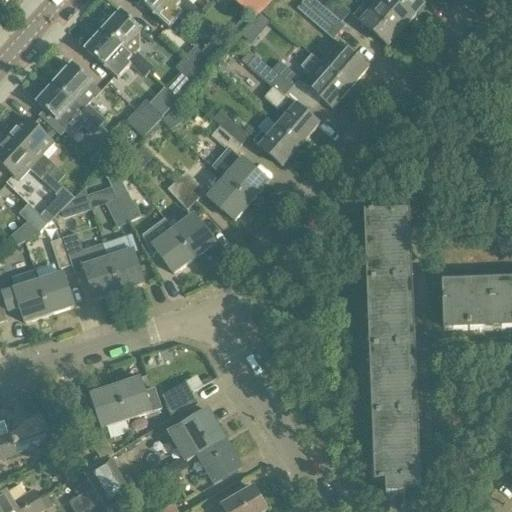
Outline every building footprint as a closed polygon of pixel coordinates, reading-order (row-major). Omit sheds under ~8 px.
[(174,0),(135,0),(168,30),(181,15),(184,18),(193,9),(184,1),(180,5),(174,0)] [(212,0),(223,11),(232,2),(229,0),(209,0),(210,1),(210,0),(212,0)] [(229,0),(232,2),(253,22),(272,0),(229,0)] [(309,0),(307,0),(299,10),(333,41),(346,27),(341,23),(314,0),(312,0),(311,2),(309,0)] [(314,0),(341,23),(350,14),(334,0),(314,0)] [(380,0),(378,3),(406,27),(423,7),(415,0),(380,0)] [(362,6),(353,16),(388,47),(406,27),(378,3),(370,12),(362,6)] [(193,9),(184,18),(193,26),(202,17),(193,9)] [(105,30),(103,33),(131,59),(135,54),(136,54),(139,50),(139,34),(141,32),(120,13),(112,22),(108,21),(104,26),(105,30)] [(103,33),(85,52),(117,81),(131,67),(136,72),(144,62),(136,54),(135,54),(131,59),(103,33)] [(340,44),(321,65),(351,90),(369,69),(340,44)] [(195,50),(185,60),(202,75),(211,65),(195,50)] [(185,60),(176,70),(193,85),(202,75),(185,60)] [(210,69),(219,77),(224,72),(224,64),(218,60),(210,69)] [(144,62),(136,72),(144,80),(153,70),(144,62)] [(280,63),(272,72),(291,89),(299,80),(280,63)] [(321,65),(303,86),(332,111),(351,90),(321,65)] [(57,83),(54,86),(83,111),(79,116),(87,124),(96,115),(89,108),(102,94),(72,66),(64,75),(60,74),(56,79),(57,83)] [(272,72),(264,82),(273,90),(264,100),(278,113),(281,110),(287,116),(277,127),(300,147),(319,126),(285,97),(291,89),(272,72)] [(54,86),(37,105),(63,129),(75,116),(79,116),(83,111),(54,86)] [(146,103),(137,114),(153,129),(163,118),(146,103)] [(171,123),(185,132),(193,120),(179,111),(171,123)] [(250,137),(230,120),(221,112),(212,122),(220,129),(222,130),(241,147),(250,137)] [(137,114),(128,124),(144,139),(153,129),(137,114)] [(96,115),(87,124),(96,132),(105,123),(96,115)] [(24,119),(7,138),(58,184),(64,177),(55,169),(55,168),(43,157),(53,145),(24,119)] [(261,133),(253,143),(282,168),(300,147),(277,127),(267,138),(261,133)] [(222,130),(220,129),(212,139),(233,157),(241,147),(222,130)] [(7,138),(0,145),(0,165),(12,177),(6,184),(29,206),(39,195),(31,187),(27,190),(19,183),(30,171),(56,195),(63,188),(58,184),(7,138)] [(100,154),(91,164),(107,179),(116,169),(100,154)] [(241,160),(224,180),(251,204),(268,184),(241,160)] [(205,194),(186,174),(177,183),(196,203),(205,194)] [(224,180),(207,199),(234,223),(251,204),(224,180)] [(196,203),(177,183),(168,192),(187,212),(196,203)] [(141,219),(127,194),(116,200),(129,225),(141,219)] [(129,225),(116,200),(105,205),(118,231),(129,225)] [(28,207),(19,217),(40,236),(49,226),(28,207)] [(403,214),(363,215),(363,217),(368,216),(378,482),(372,482),(372,483),(385,483),(385,496),(405,495),(404,482),(413,482),(403,214)] [(193,216),(172,232),(194,261),(215,245),(193,216)] [(50,245),(56,264),(59,272),(61,271),(83,263),(75,236),(74,237),(69,223),(60,226),(64,240),(50,245)] [(172,232),(152,247),(173,276),(194,261),(172,232)] [(144,286),(133,254),(135,253),(130,238),(103,247),(107,260),(119,294),(119,295),(144,286)] [(107,260),(83,268),(94,302),(119,294),(107,260)] [(34,272),(38,283),(49,317),(74,309),(61,271),(59,272),(56,264),(34,272)] [(38,283),(2,295),(8,314),(19,310),(24,325),(49,317),(38,283)] [(511,287),(442,290),(443,332),(511,329),(511,287)] [(139,380),(114,388),(126,422),(151,414),(139,380)] [(162,398),(175,419),(187,412),(197,405),(191,394),(185,384),(162,398)] [(114,388),(89,396),(101,430),(126,422),(114,388)] [(207,412),(180,428),(196,457),(224,441),(207,412)] [(0,448),(11,445),(49,430),(39,413),(33,416),(31,413),(16,423),(20,430),(7,435),(3,423),(0,424),(0,448)] [(11,445),(0,448),(0,461),(15,456),(16,461),(28,456),(28,455),(39,450),(40,453),(51,448),(46,434),(12,447),(11,445)] [(224,441),(196,457),(213,486),(240,470),(224,441)] [(105,444),(94,451),(102,463),(104,462),(113,457),(105,444)] [(183,459),(176,463),(181,472),(189,467),(183,459)] [(126,498),(117,484),(104,462),(102,463),(84,474),(101,504),(105,511),(126,498)] [(176,463),(169,467),(174,476),(181,472),(176,463)] [(169,467),(162,471),(167,480),(174,476),(169,467)] [(162,471),(154,476),(159,484),(167,480),(162,471)] [(72,511),(87,511),(101,504),(84,474),(70,482),(80,497),(68,505),(72,511)] [(224,511),(265,511),(252,489),(222,507),(224,511)] [(5,494),(0,497),(0,511),(21,511),(39,502),(34,492),(11,505),(5,494)] [(175,511),(167,497),(140,511),(175,511)] [(39,502),(21,511),(43,511),(45,511),(39,502)]
